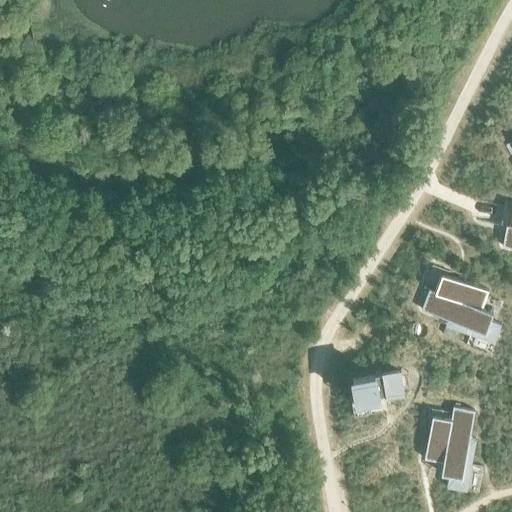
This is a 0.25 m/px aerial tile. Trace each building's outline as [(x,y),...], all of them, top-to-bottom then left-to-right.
[(511,225),(506,224),(502,246),(511,247),(511,225)] [(441,273),(434,290),(481,307),(488,290),(441,273)] [(428,288),(421,309),(477,329),(481,317),(489,319),(492,312),(481,307),(434,290),(428,288)] [(398,370),(352,378),(356,400),(378,396),(377,394),(387,392),(387,395),(402,392),(398,370)] [(442,461),(440,473),(449,474),(450,466),(463,468),(474,410),(452,406),(450,417),(442,461)] [(432,414),(424,458),(442,461),(450,417),(432,414)]
